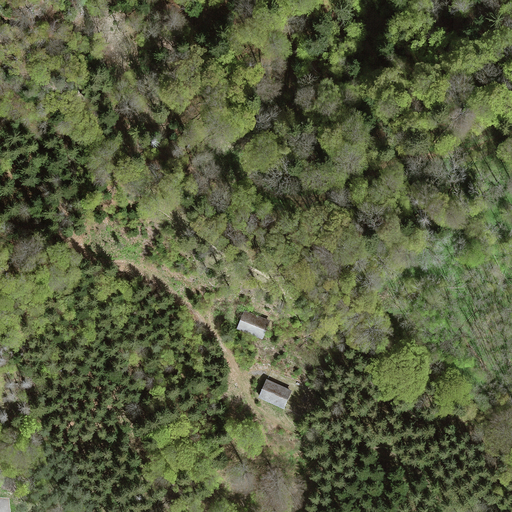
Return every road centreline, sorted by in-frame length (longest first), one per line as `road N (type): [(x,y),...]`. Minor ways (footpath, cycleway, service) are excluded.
road 1 (track): [(511,133),(456,152),(394,159),(326,195),(258,201),(218,173),(193,130),(148,88),(108,14)]
road 2 (track): [(447,511),(408,462),(363,442),(307,436),(262,413),(246,400),(223,349),(162,280),(91,257)]
